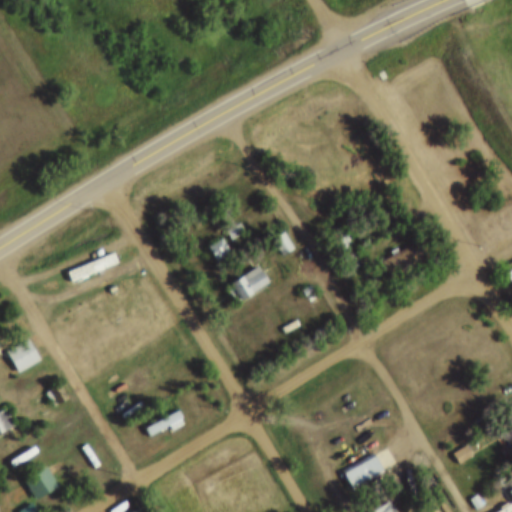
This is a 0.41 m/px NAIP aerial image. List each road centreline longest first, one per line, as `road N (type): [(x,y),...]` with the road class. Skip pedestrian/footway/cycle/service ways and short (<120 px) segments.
road 1 (primary): [(432,0),(149,151),(0,244)]
road 2 (residential): [(86,511),(472,270)]
road 3 (residential): [(511,334),(311,0)]
road 4 (residential): [(308,511),(107,178)]
road 5 (track): [(434,0),(511,125)]
